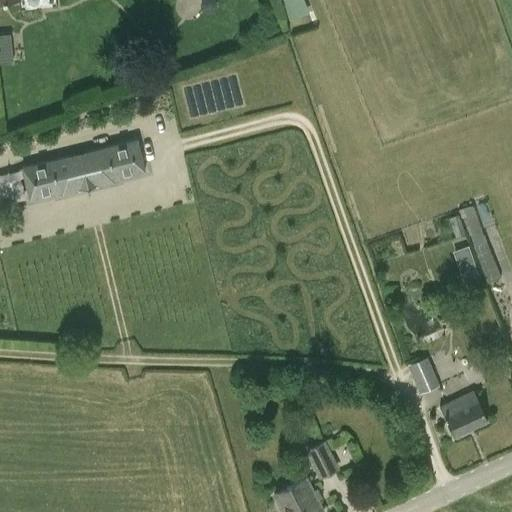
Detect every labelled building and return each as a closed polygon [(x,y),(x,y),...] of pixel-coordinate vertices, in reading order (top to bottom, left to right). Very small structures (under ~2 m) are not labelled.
[(12,33),(0,33),(0,61),(14,61),(12,33)] [(134,128),(21,170),(33,201),(145,159),(134,128)] [(458,210),(461,218),(462,218),(468,233),(469,233),(487,282),(501,276),(486,240),(485,241),(473,204),(458,210)] [(472,243),(452,251),(465,285),(485,278),(472,243)] [(409,365),(413,376),(412,376),(419,394),(439,386),(431,368),(430,368),(427,358),(409,365)] [(488,421),(474,391),(439,407),(453,437),(488,421)] [(324,438),(306,447),(320,476),(338,468),(324,438)] [(282,511),(320,511),(304,479),(274,494),(282,511)]
